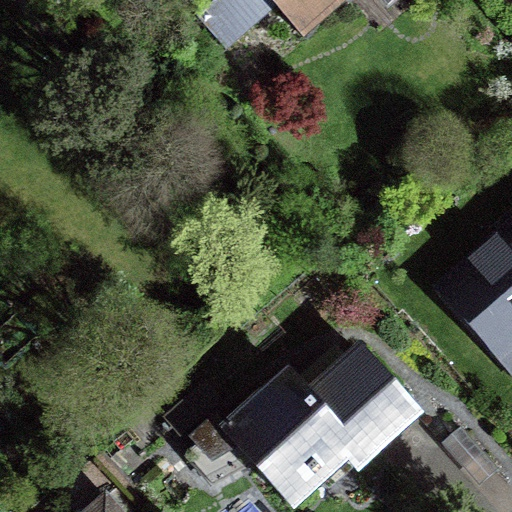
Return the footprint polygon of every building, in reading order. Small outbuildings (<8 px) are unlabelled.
[(343,0),(216,0),(197,18),(226,51),(278,6),(304,35),(343,0)] [(511,226),(440,289),(506,364),(511,358),(511,226)] [(237,409),(186,455),(212,483),(253,461),(290,503),(345,454),(356,466),(416,413),(363,354),(311,400),(291,378),(245,418),(237,409)] [(498,469),(461,427),(442,443),(479,485),(498,469)] [(120,511),(106,496),(88,511),(120,511)]
